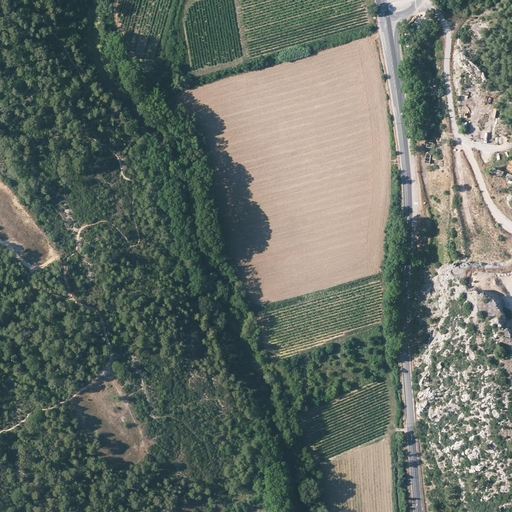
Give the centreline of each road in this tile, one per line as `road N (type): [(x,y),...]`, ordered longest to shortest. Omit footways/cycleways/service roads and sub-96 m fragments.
road 1 (secondary): [(386,26),(406,174),(403,315),(417,511)]
road 2 (track): [(289,187),(390,157),(373,37),(386,26)]
road 3 (track): [(0,247),(33,288),(97,311),(108,365)]
road 4 (track): [(113,0),(121,35),(149,69),(171,0)]
